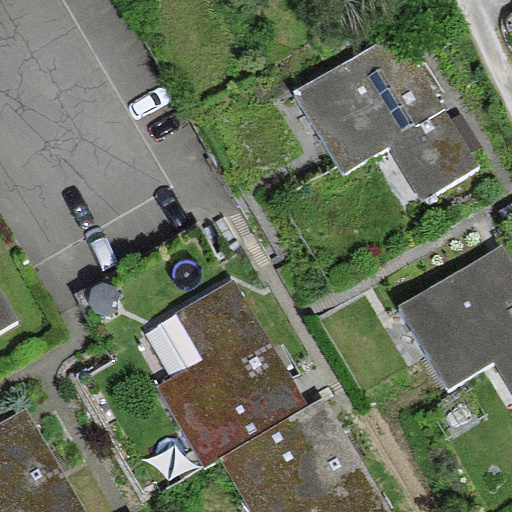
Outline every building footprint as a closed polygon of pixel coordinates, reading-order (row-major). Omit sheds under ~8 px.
[(426,203),(483,170),(421,66),(403,35),(304,93),(354,176),(395,152),(426,203)] [(511,386),(511,264),(504,251),(403,311),(451,392),(499,364),(511,386)] [(304,386),(239,277),(178,312),(208,362),(169,385),(216,465),(230,456),(316,406),(304,386)] [(0,334),(24,320),(0,280),(0,334)] [(322,511),(399,511),(401,511),(332,396),(324,401),(316,406),(230,456),(262,511),(317,511),(321,510),(322,511)] [(95,511),(50,437),(33,409),(0,428),(0,511),(95,511)]
